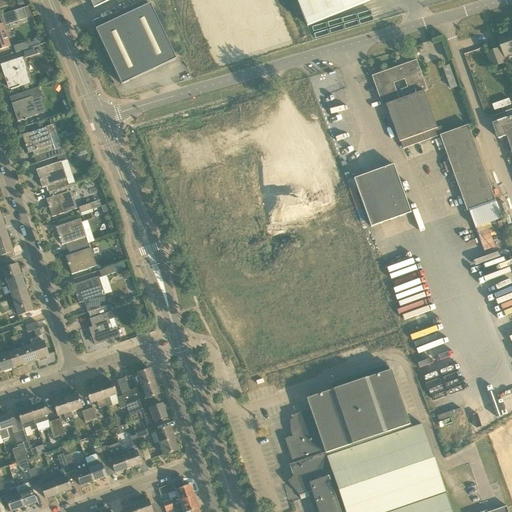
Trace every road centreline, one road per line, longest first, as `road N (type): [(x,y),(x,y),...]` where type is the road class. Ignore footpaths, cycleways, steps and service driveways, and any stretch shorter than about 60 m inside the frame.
road 1 (unclassified): [(98,119),(506,0)]
road 2 (unknown): [(345,46),(494,397)]
road 3 (secondary): [(178,344),(98,119)]
road 4 (residential): [(74,373),(0,154)]
road 5 (unknown): [(444,17),(511,194)]
road 6 (secondary): [(235,511),(178,344)]
road 7 (residential): [(67,511),(198,463)]
road 8 (secondary): [(98,119),(48,0)]
road 9 (residential): [(198,463),(160,348)]
